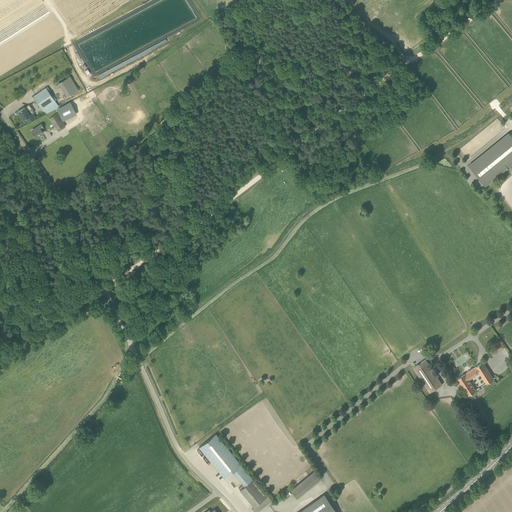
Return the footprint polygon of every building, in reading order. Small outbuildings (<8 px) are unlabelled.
[(67,90),(76,84),(70,75),(58,83),(67,97),(70,95),(67,90)] [(56,103),(46,88),(33,96),(43,111),(56,103)] [(62,120),(77,112),(71,102),(57,110),(62,120)] [(35,117),(33,113),(34,112),(29,105),(25,108),(24,107),(18,111),(24,120),(25,118),(28,122),(35,117)] [(57,114),(55,115),(50,118),(58,131),(64,127),(65,126),(57,114)] [(34,129),(35,130),(32,132),(36,137),(43,133),(41,129),(43,127),(41,124),(34,129)] [(511,163),(511,136),(509,133),(469,166),(485,185),(511,163)] [(501,340),(488,349),(493,356),(506,347),(501,340)] [(426,358),(413,367),(430,393),(443,384),(426,358)] [(469,380),(480,373),(486,383),(494,379),(483,362),(476,367),(472,369),(473,370),(465,375),(465,374),(458,378),(469,395),(476,391),(469,380)] [(225,478),(236,469),(241,465),(216,434),(199,447),(225,478)] [(289,489),(296,497),(320,479),(313,471),(289,489)] [(253,478),(253,479),(247,483),(246,484),(245,483),(238,488),(254,507),(252,508),(255,511),(257,511),(272,500),(267,496),(253,478)] [(337,511),(324,494),(298,511),(337,511)]
